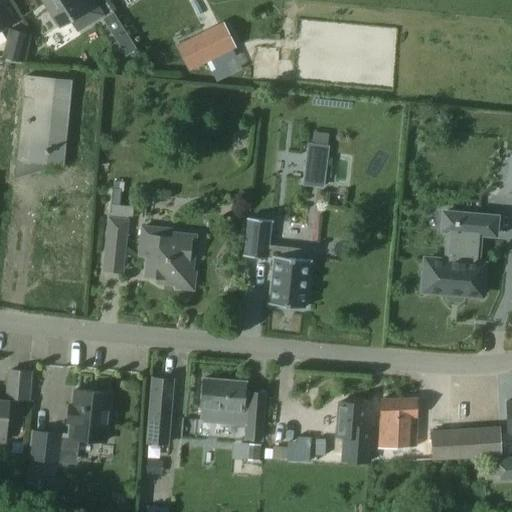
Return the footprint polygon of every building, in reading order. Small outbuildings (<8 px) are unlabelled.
[(43,0),(60,26),(70,19),(77,30),(100,15),(90,0),(43,0)] [(189,68),(232,47),(222,25),(179,46),(189,68)] [(122,28),(112,35),(123,52),(133,46),(122,28)] [(10,29),(2,62),(20,64),(28,34),(10,29)] [(23,96),(16,167),(29,173),(33,174),(33,172),(45,169),(44,164),(63,165),(71,81),(25,76),(23,96)] [(326,170),(328,146),(308,144),(305,168),(326,170)] [(31,223),(29,267),(51,268),(51,278),(82,280),(87,188),(58,187),(56,225),(31,223)] [(426,260),(423,290),(481,296),(484,265),(476,265),(478,234),(495,236),(497,218),(444,213),(444,215),(457,216),(456,231),(443,229),(442,231),(448,231),(445,262),(426,260)] [(109,218),(105,253),(124,255),(128,220),(109,218)] [(268,304),(305,308),(310,260),(308,260),(309,251),(269,246),(271,221),(248,219),(244,256),(267,259),(268,257),(273,258),(268,304)] [(171,230),(143,227),(140,257),(147,257),(145,277),(165,279),(164,283),(175,284),(175,287),(193,289),(195,272),(191,272),(195,236),(171,234),(171,230)] [(7,367),(4,391),(29,394),(32,369),(7,367)] [(146,444),(169,446),(175,379),(152,377),(146,444)] [(201,408),(200,420),(247,424),(246,438),(261,439),(265,393),(250,392),(249,395),(244,395),(245,383),(203,380),(201,408)] [(70,436),(34,432),(31,459),(57,462),(59,451),(77,453),(79,439),(105,442),(110,394),(75,390),(70,436)] [(416,448),(416,432),(416,418),(417,399),(381,399),(380,420),(378,449),(397,448),(416,448)] [(369,437),(363,437),(366,404),(339,402),(336,435),(347,436),(345,464),(368,465),(369,437)] [(499,428),(430,432),(432,460),(501,456),(499,428)] [(324,438),(285,437),(285,461),(323,462),(324,438)] [(242,443),(241,459),(259,461),(260,445),(242,443)] [(499,482),(511,480),(511,457),(498,458),(498,460),(484,461),(485,481),(499,480),(499,482)]
